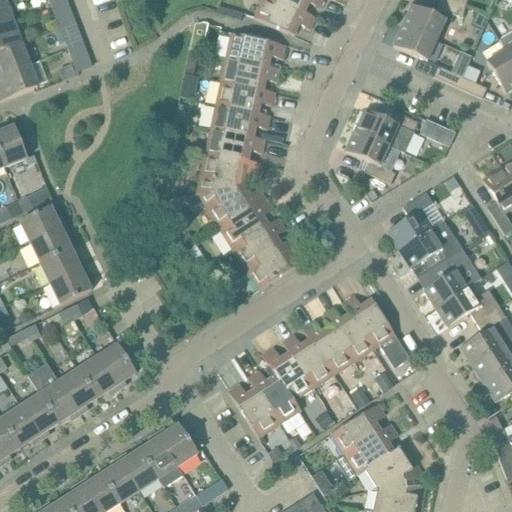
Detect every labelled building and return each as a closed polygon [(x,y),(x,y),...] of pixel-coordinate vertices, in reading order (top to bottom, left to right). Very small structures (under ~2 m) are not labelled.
[(67,4),(65,0),(51,0),(48,1),(51,9),(67,4)] [(315,19),(304,14),(303,15),(269,0),(262,0),(253,20),(293,38),(298,27),(309,32),(315,19)] [(269,0),(303,15),(304,14),(308,5),(319,10),(323,0),(269,0)] [(462,19),(465,8),(439,1),(436,12),(462,19)] [(0,28),(12,24),(4,3),(0,4),(0,28)] [(70,12),(67,4),(51,9),(54,17),(70,12)] [(411,7),(402,28),(435,43),(445,22),(411,7)] [(0,53),(21,46),(12,24),(0,28),(0,53)] [(435,43),(402,28),(392,48),(426,63),(435,43)] [(511,32),(498,42),(505,52),(511,63),(511,32)] [(230,36),(225,60),(267,70),(268,68),(270,58),(281,61),(284,47),(230,36)] [(83,46),(80,38),(65,44),(67,52),(83,46)] [(192,39),(189,52),(198,54),(200,55),(202,42),(192,39)] [(0,77),(29,67),(21,46),(0,53),(0,77)] [(70,60),(86,54),(83,46),(67,52),(70,60)] [(198,54),(189,52),(184,76),(193,78),(198,54)] [(511,91),(511,64),(505,52),(486,64),(505,96),(511,91)] [(262,92),(265,82),(276,84),(279,71),(268,68),(267,70),(225,60),(220,84),(262,93),(262,92)] [(0,103),(37,89),(29,67),(0,77),(0,103)] [(432,79),(457,90),(462,79),(437,68),(432,79)] [(193,78),(184,76),(179,99),(193,102),(198,79),(193,78)] [(486,90),(462,79),(457,90),(482,101),(486,90)] [(220,84),(215,107),(257,117),(257,115),(260,105),(271,108),(274,94),(262,92),(262,93),(220,84)] [(252,140),(252,139),(254,129),(266,131),(269,118),(257,115),(257,117),(215,107),(210,131),(252,140)] [(354,133),(388,148),(404,155),(418,125),(393,114),(388,124),(363,113),(354,133)] [(425,122),(418,137),(448,150),(455,135),(425,122)] [(33,158),(26,160),(12,125),(1,129),(3,133),(0,133),(0,159),(4,170),(26,161),(28,167),(35,164),(33,158)] [(210,131),(205,155),(247,164),(247,163),(249,153),(261,155),(264,141),(252,139),(252,140),(210,131)] [(388,148),(354,133),(345,153),(370,165),(365,175),(390,186),(395,176),(379,168),(388,148)] [(243,186),(244,176),(256,179),(259,165),(247,163),(247,164),(205,155),(196,196),(243,187),(243,186)] [(511,163),(501,170),(511,188),(511,163)] [(511,229),(503,216),(511,210),(511,188),(501,170),(482,182),(498,208),(489,214),(503,238),(511,232),(511,229)] [(452,179),(444,184),(449,193),(458,187),(452,179)] [(196,196),(219,231),(265,201),(258,191),(248,197),(243,189),(243,187),(196,196)] [(408,220),(387,234),(399,252),(432,232),(431,231),(420,214),(432,206),(425,195),(402,210),(408,220)] [(27,199),(18,204),(23,215),(32,211),(27,199)] [(272,212),(265,201),(219,231),(232,252),(268,228),(267,227),(262,218),(272,212)] [(0,221),(2,226),(23,215),(18,204),(0,212),(0,221)] [(18,224),(29,245),(64,228),(60,219),(56,221),(50,209),(18,224)] [(285,232),(277,221),(267,227),(268,228),(232,252),(245,272),(281,248),(280,247),(275,239),(285,232)] [(432,232),(399,252),(410,271),(416,268),(422,278),(462,253),(443,224),(431,231),(432,232)] [(484,226),(473,233),(478,242),(490,235),(484,226)] [(29,245),(39,266),(70,251),(65,240),(69,238),(64,228),(29,245)] [(290,241),(280,247),(281,248),(245,272),(258,293),(295,269),(288,259),(298,252),(290,241)] [(39,266),(49,287),(84,270),(80,260),(76,262),(70,251),(39,266)] [(435,310),(480,281),(462,253),(422,278),(428,288),(423,291),(435,310)] [(511,270),(508,263),(495,271),(501,280),(511,273),(511,270)] [(84,270),(49,287),(59,308),(90,293),(85,281),(89,279),(84,270)] [(480,281),(435,310),(447,328),(468,315),(475,325),(499,310),(487,292),(475,300),(468,289),(480,282),(480,281)] [(354,298),(342,306),(349,316),(350,315),(373,351),(378,348),(393,372),(409,361),(394,338),(371,301),(369,303),(360,308),(354,298)] [(76,307),(67,311),(72,323),(81,318),(76,307)] [(482,335),(460,349),(472,367),(505,346),(511,341),(511,330),(510,327),(499,310),(475,325),(482,335)] [(72,323),(67,311),(58,315),(63,327),(72,323)] [(353,364),(373,351),(350,315),(349,316),(340,321),(334,311),(322,319),(329,329),(330,328),(353,364)] [(333,377),(353,364),(330,328),(329,329),(320,334),(314,324),(302,332),(308,342),(309,341),(333,377)] [(34,327),(25,331),(31,342),(40,338),(34,327)] [(31,342),(25,331),(16,335),(22,347),(31,342)] [(313,390),(333,377),(309,341),(308,342),(300,347),(293,337),(282,345),(288,355),(289,354),(313,390)] [(511,341),(505,346),(472,367),(484,385),(511,367),(511,356),(510,353),(511,351),(511,341)] [(135,376),(116,346),(96,360),(117,392),(126,387),(124,383),(135,376)] [(292,404),(293,403),(313,390),(289,354),(288,355),(280,360),(273,350),(261,358),(275,378),(275,377),(292,404)] [(96,360),(77,372),(96,401),(106,394),(109,398),(117,392),(96,360)] [(46,366),(27,378),(39,396),(58,426),(68,419),(71,423),(79,417),(58,384),(46,366)] [(511,367),(484,385),(496,404),(511,393),(511,367)] [(275,378),(269,369),(264,372),(270,381),(275,378)] [(96,401),(77,372),(58,384),(79,417),(88,412),(85,408),(96,401)] [(300,413),(293,403),(292,404),(275,377),(275,378),(270,381),(266,383),(259,373),(248,381),(254,391),(255,390),(278,427),(300,413)] [(392,387),(386,377),(376,383),(383,393),(392,387)] [(239,386),(227,394),(258,440),(262,447),(266,444),(262,438),(278,427),(255,390),(254,391),(246,396),(239,386)] [(358,410),(367,404),(361,393),(351,400),(358,410)] [(58,426),(39,396),(20,409),(41,442),(49,436),(47,433),(58,426)] [(380,433),(374,424),(384,418),(377,406),(330,436),(344,458),(380,434),(380,433)] [(20,409),(1,421),(19,450),(30,444),(32,447),(41,442),(20,409)] [(490,422),(484,426),(490,442),(505,481),(511,477),(511,438),(501,444),(498,438),(504,435),(502,431),(495,419),(490,422)] [(19,450),(1,421),(0,421),(0,462),(3,466),(11,461),(9,457),(19,450)] [(344,458),(335,463),(348,483),(357,478),(393,454),(393,453),(387,445),(397,438),(390,426),(380,433),(380,434),(344,458)] [(164,430),(156,436),(177,469),(197,456),(178,427),(167,434),(164,430)] [(149,445),(139,452),(158,481),(164,490),(183,478),(177,469),(156,436),(147,441),(149,445)] [(363,511),(419,511),(423,500),(421,500),(424,487),(423,481),(416,469),(417,469),(409,457),(404,460),(398,450),(393,453),(393,454),(357,478),(367,494),(363,511)] [(126,455),(117,461),(139,494),(158,481),(139,452),(128,459),(126,455)] [(100,477),(120,506),(139,494),(117,461),(109,466),(111,470),(100,477)] [(321,472),(311,479),(323,498),(324,499),(334,492),(321,472)] [(87,480),(79,485),(96,511),(110,511),(120,506),(100,477),(90,483),(87,480)] [(204,492),(195,497),(202,508),(227,492),(221,482),(204,492)] [(62,501),(68,511),(96,511),(79,485),(70,491),(73,495),(62,501)] [(323,511),(312,495),(292,508),(293,511),(323,511)] [(192,511),(196,511),(202,508),(195,497),(187,503),(192,511)] [(49,504),(40,510),(41,511),(68,511),(62,501),(51,508),(49,504)]
